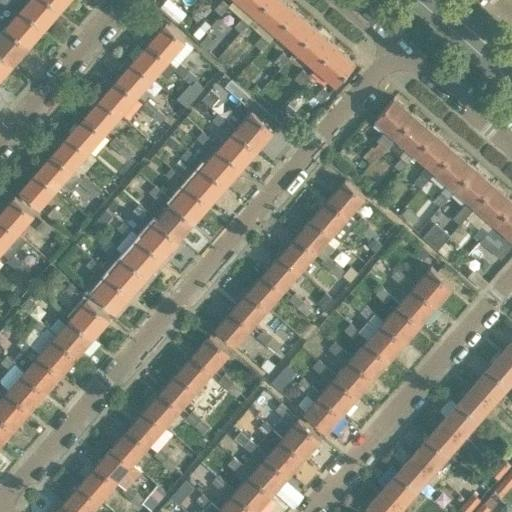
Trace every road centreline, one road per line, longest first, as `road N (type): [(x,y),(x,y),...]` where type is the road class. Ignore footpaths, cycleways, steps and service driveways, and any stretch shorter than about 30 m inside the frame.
road 1 (residential): [(0,502),(398,47)]
road 2 (residential): [(511,273),(305,511)]
road 3 (residential): [(124,0),(0,146)]
road 4 (residential): [(511,146),(398,47)]
road 5 (tertiary): [(511,83),(416,0)]
